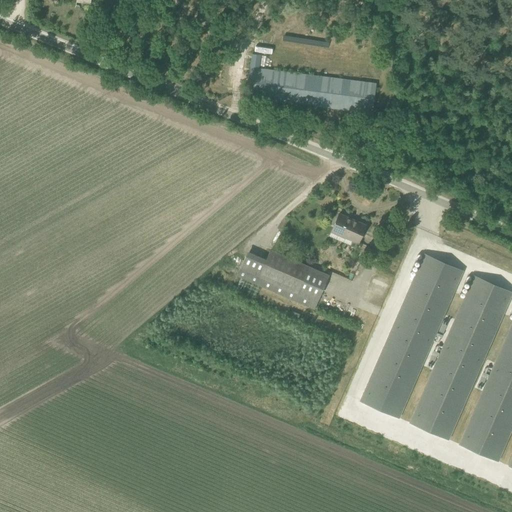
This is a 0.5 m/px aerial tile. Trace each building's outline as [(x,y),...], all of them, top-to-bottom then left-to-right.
[(250,68),(246,97),(372,113),(376,84),(258,69),(260,55),(252,54),(250,68)] [(358,242),(361,236),(365,225),(339,213),(330,235),(350,244),(352,240),(358,242)] [(329,276),(322,273),(270,251),(259,277),(265,280),(262,287),(315,309),(329,276)] [(361,401),(399,418),(463,270),(425,253),(361,401)] [(409,423),(449,440),(511,293),(511,291),(474,275),(409,423)] [(511,322),(459,444),(498,461),(511,429),(511,322)]
